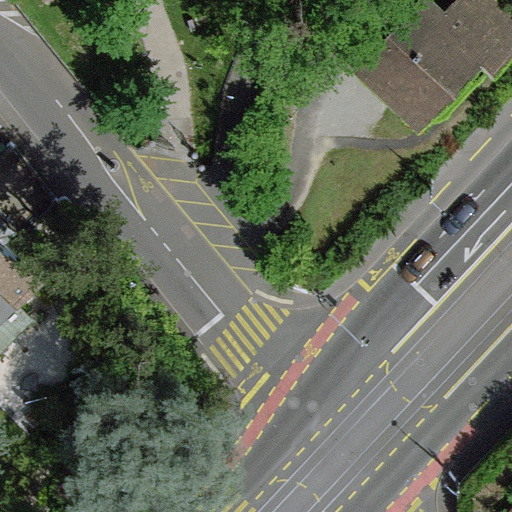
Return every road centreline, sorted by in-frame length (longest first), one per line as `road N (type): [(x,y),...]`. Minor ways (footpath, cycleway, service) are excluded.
road 1 (residential): [(0,36),(208,284)]
road 2 (residential): [(208,284),(242,103),(286,0)]
road 3 (secondary): [(511,186),(310,402)]
road 4 (secondary): [(379,495),(511,355)]
road 5 (residential): [(208,284),(310,402)]
road 6 (secondary): [(310,402),(220,511)]
